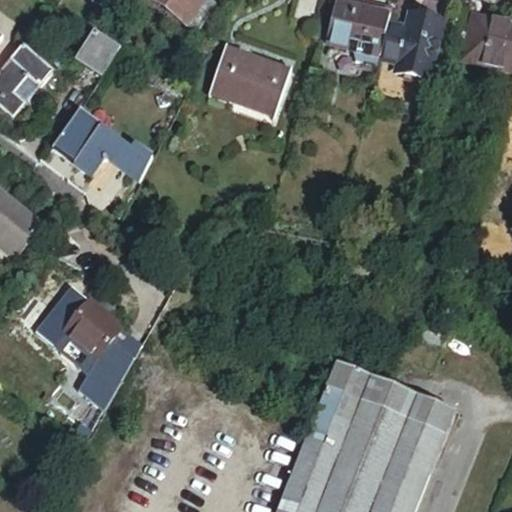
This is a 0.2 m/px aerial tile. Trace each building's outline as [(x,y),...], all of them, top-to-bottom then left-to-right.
[(206,0),(150,0),(187,26),(206,0)] [(301,0),(294,29),(316,34),(324,0),(301,0)] [(390,16),(339,3),(337,10),(388,23),(388,22),(390,16)] [(377,64),(388,23),(337,10),(326,50),(349,56),(348,65),(357,65),(374,69),(376,63),(377,64)] [(427,82),(441,27),(408,19),(406,26),(388,22),(388,23),(377,64),(395,68),(394,74),(427,82)] [(69,50),(77,42),(54,21),(41,36),(52,46),(58,40),(69,50)] [(463,59),(511,71),(511,31),(472,22),(463,59)] [(120,57),(98,42),(80,68),(103,83),(120,57)] [(0,108),(17,123),(55,80),(25,54),(0,83),(0,108)] [(211,127),(273,142),(285,95),(223,79),(211,127)] [(93,179),(104,160),(116,138),(82,112),(56,150),(93,179)] [(132,150),(116,138),(104,160),(113,158),(142,179),(153,157),(135,145),(132,150)] [(44,236),(0,199),(0,257),(16,270),(44,236)] [(58,353),(90,379),(116,347),(84,321),(58,353)] [(406,365),(434,375),(448,335),(420,325),(413,344),(406,365)] [(406,365),(413,344),(384,334),(377,354),(406,365)] [(414,511),(454,414),(337,368),(280,511),(414,511)] [(90,379),(74,407),(101,423),(117,395),(90,379)]
